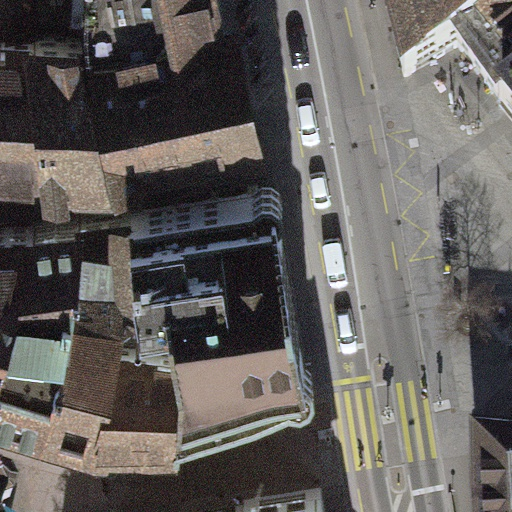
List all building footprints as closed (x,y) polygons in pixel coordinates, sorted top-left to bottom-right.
[(0,0),(0,31),(30,32),(83,35),(92,35),(94,0),(0,0)] [(83,35),(85,50),(222,13),(219,0),(94,0),(92,35),(83,35)] [(511,0),(405,0),(390,8),(407,78),(428,67),(445,58),(455,52),(511,10),(511,0)] [(511,10),(455,52),(477,81),(500,111),(511,125),(511,10)] [(222,13),(85,50),(88,64),(102,112),(117,175),(251,144),(222,13)] [(0,31),(0,168),(50,171),(30,32),(0,31)] [(83,35),(30,32),(50,171),(117,175),(102,112),(88,64),(85,50),(83,35)] [(173,289),(181,337),(175,424),(252,402),(309,376),(276,185),(135,208),(141,308),(145,307),(145,295),(173,289)] [(135,208),(86,214),(73,297),(121,305),(122,309),(141,308),(135,208)] [(28,255),(0,349),(0,404),(49,419),(60,361),(73,297),(86,214),(36,220),(28,255)] [(0,349),(28,255),(36,220),(0,221),(0,349)] [(121,305),(73,297),(49,419),(96,432),(119,330),(122,309),(121,305)] [(181,337),(119,330),(96,432),(174,430),(175,424),(181,337)] [(511,511),(511,448),(491,446),(493,511),(511,511)] [(328,511),(324,488),(196,511),(328,511)] [(0,492),(0,511),(5,511),(6,511),(13,508),(15,500),(11,493),(3,490),(0,492)]
